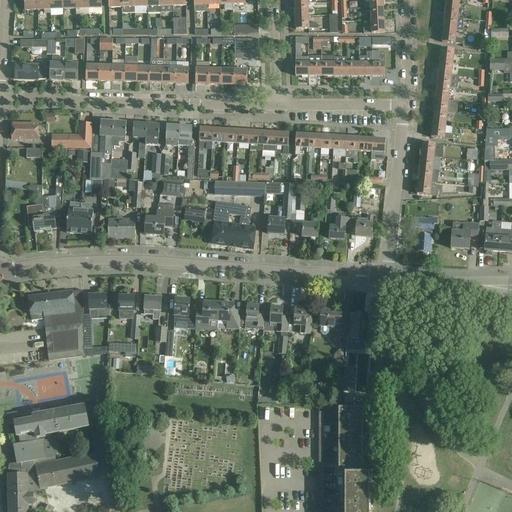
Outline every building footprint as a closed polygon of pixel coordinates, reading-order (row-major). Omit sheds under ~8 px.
[(38,11),(37,0),(24,0),(25,11),(38,11)] [(37,0),(38,11),(50,10),(50,0),(37,0)] [(63,10),(62,0),(50,0),(50,10),(63,10)] [(76,9),(75,0),(62,0),(63,10),(76,9)] [(75,0),(76,9),(89,9),(88,0),(75,0)] [(88,0),(89,9),(89,16),(102,15),(102,9),(101,0),(88,0)] [(122,8),(121,0),(108,0),(109,9),(122,8)] [(134,0),(121,0),(122,8),(122,14),(135,14),(134,8),(134,0)] [(159,0),(146,0),(147,7),(148,14),(160,14),(160,13),(159,0)] [(159,0),(160,13),(173,13),(173,7),(172,0),(159,0)] [(207,12),(207,6),(206,0),(193,0),(194,13),(207,12)] [(369,0),(370,9),(383,8),(382,0),(369,0)] [(295,17),(308,17),(308,4),(295,5),(295,17)] [(459,6),(446,5),(444,17),(457,19),(459,6)] [(370,9),(371,21),(384,20),(383,8),(370,9)] [(347,19),(346,10),(341,10),(341,23),(349,22),(349,20),(347,19)] [(338,34),(337,16),(329,16),(329,34),(336,34),(338,34)] [(309,24),(308,17),(295,17),(296,30),(317,29),(317,24),(309,24)] [(464,20),(457,19),(444,17),(443,30),(456,31),(462,32),(464,20)] [(173,36),(186,36),(186,18),(173,18),(173,31),(173,36)] [(364,35),(385,33),(384,20),(371,21),(372,29),(363,29),(364,35)] [(148,31),(148,36),(160,36),(160,21),(156,21),(156,28),(157,28),(157,31),(148,31)] [(122,24),(122,30),(122,36),(135,36),(135,30),(135,24),(122,24)] [(220,31),(220,37),(233,36),(233,35),(233,31),(233,26),(228,26),(229,31),(220,31)] [(29,32),(29,28),(24,28),(24,32),(17,32),(17,37),(33,38),(33,32),(29,32)] [(456,31),(443,30),(442,43),(463,45),(463,39),(455,39),(456,31)] [(508,39),(508,30),(491,30),(491,39),(508,39)] [(308,77),(308,58),(301,58),(301,44),(301,38),(295,38),(295,44),(295,77),(308,77)] [(321,48),(321,38),(313,38),(313,51),(321,51),(321,48)] [(329,38),(321,38),(321,48),(327,48),(327,43),(329,43),(329,38)] [(371,38),(359,38),(359,46),(359,48),(371,48),(371,38)] [(55,40),(46,40),(46,48),(46,55),(55,55),(55,40)] [(84,40),(79,40),(75,40),(75,54),(83,55),(84,40)] [(100,40),(100,45),(100,51),(112,51),(112,40),(100,40)] [(150,45),(150,68),(150,84),(162,84),(163,69),(163,62),(163,60),(156,60),(157,40),(151,40),(150,45)] [(234,40),(234,54),(236,54),(241,54),(259,54),(258,40),(235,40),(246,40),(234,40)] [(439,62),(460,64),(461,57),(462,57),(462,52),(441,49),(439,62)] [(359,58),(359,64),(359,77),(371,77),(371,59),(371,53),(366,52),(366,58),(359,58)] [(379,59),(371,59),(371,77),(384,77),(384,56),(379,56),(379,59)] [(50,80),(64,81),(65,64),(65,58),(52,57),(52,64),(51,64),(50,80)] [(308,58),(308,77),(321,77),(321,57),(308,57),(308,58)] [(321,57),(321,77),(333,77),(334,57),(321,57)] [(334,57),(333,77),(346,77),(346,64),(346,59),(334,59),(334,57)] [(125,61),(112,60),(112,67),(111,82),(124,83),(125,67),(125,61)] [(504,60),(489,60),(489,61),(489,72),(504,72),(504,60)] [(125,61),(125,67),(124,83),(137,83),(137,68),(138,61),(125,61)] [(163,62),(163,69),(163,84),(175,84),(176,69),(169,69),(169,62),(163,62)] [(439,62),(438,75),(458,77),(459,72),(467,73),(468,66),(460,65),(460,64),(439,62)] [(65,64),(64,81),(77,81),(78,65),(65,64)] [(359,64),(346,64),(346,77),(359,77),(359,64)] [(46,67),(16,66),(16,80),(46,80),(46,67)] [(86,82),(99,82),(99,66),(86,66),(86,82)] [(111,82),(112,67),(99,66),(99,82),(111,82)] [(137,83),(150,84),(150,68),(137,68),(137,83)] [(176,69),(175,84),(188,85),(189,69),(176,69)] [(208,85),(209,70),(196,69),(195,85),(208,85)] [(209,70),(208,85),(221,86),(221,70),(209,70)] [(221,70),(221,86),(234,86),(234,71),(221,70)] [(234,71),(234,86),(247,87),(247,71),(234,71)] [(457,90),(458,77),(438,75),(437,87),(457,90)] [(457,90),(437,87),(435,100),(448,101),(456,102),(457,90)] [(434,113),(447,114),(448,101),(435,100),(434,113)] [(487,106),(481,105),(481,109),(477,109),(477,113),(476,113),(476,117),(486,118),(487,106)] [(446,127),(447,114),(434,113),(432,125),(446,127)] [(496,119),(487,120),(488,129),(497,128),(496,119)] [(104,155),(111,156),(113,123),(107,123),(107,122),(106,121),(101,120),(101,128),(100,128),(100,137),(105,137),(104,155)] [(113,123),(111,156),(112,156),(112,147),(118,147),(119,143),(125,143),(125,138),(126,124),(113,123)] [(38,125),(13,124),(12,140),(38,140),(38,125)] [(92,125),(80,124),(80,137),(53,136),(52,148),(91,149),(92,135),(92,125)] [(138,151),(145,152),(147,125),(134,125),(133,139),(139,139),(138,151)] [(147,125),(145,152),(145,147),(158,147),(159,132),(159,126),(147,125)] [(445,134),(446,127),(432,125),(431,138),(452,140),(453,135),(445,134)] [(178,149),(178,147),(180,127),(167,127),(167,133),(166,133),(165,141),(165,148),(178,149)] [(192,128),(180,127),(178,147),(189,148),(188,162),(194,162),(195,142),(192,142),(192,134),(192,128)] [(205,142),(212,143),(213,130),(200,129),(199,150),(204,150),(205,142)] [(508,138),(508,129),(486,130),(486,138),(485,147),(494,147),(494,138),(508,138)] [(225,144),(225,130),(213,130),(212,143),(225,144)] [(237,144),(238,131),(225,130),(225,144),(237,144)] [(251,132),(238,131),(237,144),(250,145),(251,132)] [(250,145),(263,146),(263,133),(251,132),(250,145)] [(275,147),(276,134),(263,133),(263,146),(262,152),(275,153),(275,147)] [(283,155),(288,156),(289,134),(276,134),(275,147),(284,147),(283,155)] [(301,148),(309,149),(309,136),(296,135),(295,156),(300,156),(301,148)] [(309,136),(309,149),(321,150),(322,136),(309,136)] [(321,150),(334,151),(334,137),(322,136),(321,150)] [(333,157),(346,158),(347,138),(334,137),(334,151),(333,157)] [(359,152),(359,139),(347,138),(346,158),(346,159),(354,160),(354,164),(358,164),(359,152)] [(359,139),(359,152),(371,153),(372,140),(359,139)] [(372,140),(371,153),(380,154),(380,161),(383,162),(385,140),(372,140)] [(422,144),(421,157),(434,158),(435,151),(443,152),(443,146),(422,144)] [(42,150),(27,149),(26,159),(42,159),(42,150)] [(478,151),(467,150),(466,160),(477,161),(478,151)] [(89,152),(78,152),(77,163),(89,163),(89,152)] [(127,168),(127,171),(135,171),(136,154),(128,153),(128,156),(127,168)] [(110,176),(111,167),(111,165),(101,165),(102,155),(91,154),(91,161),(90,180),(110,181),(110,180),(110,176)] [(161,155),(152,155),(151,174),(151,180),(157,180),(160,180),(161,155)] [(169,156),(162,155),(161,176),(168,176),(169,156)] [(434,158),(421,157),(419,169),(432,171),(434,158)] [(511,161),(484,162),(484,168),(484,174),(484,176),(483,184),(485,184),(490,184),(499,184),(499,181),(490,181),(490,172),(511,171),(511,161)] [(111,167),(110,176),(110,180),(117,181),(126,181),(127,171),(127,168),(111,167)] [(261,174),(260,180),(268,180),(273,180),(273,175),(273,169),(265,168),(265,174),(261,174)] [(418,182),(431,183),(432,171),(419,169),(418,182)] [(347,179),(347,186),(357,187),(357,175),(357,172),(345,171),(343,171),(342,179),(347,179)] [(184,182),(163,180),(161,194),(183,196),(183,189),(184,188),(184,182)] [(5,181),(5,188),(26,190),(26,182),(5,181)] [(93,182),(92,196),(102,196),(103,181),(93,182)] [(129,181),(127,210),(141,211),(142,182),(130,181),(129,181)] [(223,195),(224,182),(215,181),(214,194),(223,195)] [(103,193),(114,194),(115,182),(103,182),(103,193)] [(231,195),(232,182),(224,182),(223,195),(231,195)] [(239,196),(240,183),(238,183),(235,182),(232,182),(231,195),(239,196)] [(431,183),(418,182),(416,195),(438,197),(438,192),(430,191),(431,183)] [(248,196),(248,183),(240,183),(239,196),(248,196)] [(257,184),(248,183),(248,196),(256,197),(257,184)] [(265,184),(257,184),(256,197),(265,197),(265,184)] [(44,216),(43,212),(43,206),(44,206),(43,200),(41,186),(30,188),(31,195),(36,194),(36,206),(26,207),(29,229),(34,228),(35,232),(45,231),(44,216)] [(262,228),(268,229),(268,235),(284,236),(285,220),(291,221),(293,198),(294,186),(285,186),(283,209),(278,209),(277,220),(263,219),(262,228)] [(43,199),(43,200),(44,206),(43,206),(43,212),(44,216),(45,231),(56,230),(55,218),(61,218),(61,207),(62,207),(62,189),(56,189),(55,207),(53,207),(52,207),(53,209),(52,209),(49,209),(49,205),(48,199),(43,199)] [(361,195),(354,195),(353,208),(360,208),(361,195)] [(305,197),(297,197),(296,198),(296,212),(297,212),(304,212),(305,197)] [(336,199),(328,198),(326,211),(335,212),(336,199)] [(92,212),(92,206),(71,205),(71,211),(69,210),(68,220),(67,220),(67,225),(68,225),(67,235),(92,237),(92,227),(93,227),(94,222),(93,222),(94,212),(92,212)] [(173,206),(158,205),(157,213),(155,214),(154,215),(154,217),(155,218),(146,218),(145,236),(163,237),(164,224),(172,225),(173,212),(173,206)] [(214,222),(215,223),(215,224),(213,234),(212,244),(237,248),(253,250),(255,229),(255,225),(252,225),(252,229),(249,229),(252,208),(242,207),(241,210),(230,208),(230,211),(215,209),(213,222),(214,222)] [(481,207),(480,207),(480,222),(488,222),(489,208),(488,208),(487,208),(481,207)] [(181,212),(181,216),(185,217),(184,220),(201,223),(201,220),(204,220),(206,210),(186,208),(185,212),(181,212)] [(126,220),(108,220),(108,230),(108,240),(135,240),(135,230),(135,216),(126,216),(126,220)] [(345,216),(345,220),(331,219),(330,227),(330,230),(329,240),(344,241),(345,231),(345,229),(350,229),(351,220),(351,217),(345,216)] [(303,228),(302,237),(317,239),(318,229),(318,225),(318,217),(312,217),(312,225),(303,225),(303,228)] [(373,217),(368,217),(367,220),(357,219),(355,237),(371,238),(372,225),(373,217)] [(438,219),(429,219),(429,220),(411,219),(410,230),(416,230),(416,235),(415,244),(417,244),(417,252),(430,253),(432,231),(434,232),(434,224),(437,224),(438,219)] [(493,222),(493,229),(511,230),(511,223),(493,222)] [(452,239),(451,249),(469,250),(469,240),(478,241),(479,231),(479,225),(464,224),(453,223),(452,233),(452,239)] [(499,253),(499,252),(501,230),(487,229),(487,236),(486,236),(484,252),(499,253)] [(511,230),(501,230),(499,252),(499,253),(511,253),(511,230)] [(83,291),(28,298),(31,321),(44,320),(49,361),(85,357),(85,348),(84,332),(83,291)] [(89,296),(89,315),(105,315),(105,319),(108,319),(109,309),(107,310),(107,296),(89,296)] [(132,320),(134,320),(134,316),(134,307),(134,297),(119,297),(119,319),(132,320)] [(161,299),(145,298),(144,315),(153,316),(153,320),(159,321),(160,312),(161,299)] [(190,301),(175,300),(174,316),(174,322),(188,323),(188,317),(189,317),(190,301)] [(217,322),(218,303),(204,302),(203,313),(197,312),(197,310),(195,328),(208,328),(208,321),(217,322)] [(234,304),(218,303),(217,322),(226,323),(226,329),(239,330),(240,312),(240,315),(234,315),(234,304)] [(259,306),(247,305),(246,323),(245,323),(244,330),(257,330),(257,336),(262,337),(263,328),(265,313),(259,312),(259,306)] [(267,316),(270,317),(270,324),(276,325),(275,332),(281,333),(280,338),(279,338),(278,355),(285,355),(287,333),(288,315),(282,314),(283,308),(271,307),(268,307),(267,316)] [(307,310),(295,309),(294,326),(300,326),(299,334),(311,335),(312,316),(306,316),(307,310)] [(329,327),(331,328),(330,332),(347,333),(347,329),(348,319),(341,319),(342,315),(329,314),(329,312),(321,311),(320,321),(320,327),(320,333),(322,335),(326,336),(329,333),(329,327)] [(347,334),(347,340),(375,342),(377,323),(366,322),(367,316),(354,315),(354,318),(352,317),(349,317),(348,334),(347,334)] [(132,320),(131,340),(132,341),(131,344),(138,345),(140,316),(134,316),(134,320),(132,320)] [(3,322),(0,326),(8,332),(12,327),(3,322)] [(166,344),(167,329),(156,328),(155,344),(166,344)] [(167,329),(166,344),(165,358),(172,358),(174,332),(167,331),(167,329)] [(126,345),(125,358),(136,359),(137,346),(126,345)] [(342,350),(335,356),(339,360),(346,354),(342,350)] [(205,370),(196,369),(196,377),(204,377),(205,370)] [(235,376),(226,377),(226,382),(226,384),(235,385),(235,381),(235,376)] [(295,395),(294,405),(305,406),(305,396),(295,395)] [(40,409),(7,415),(9,425),(14,424),(17,437),(19,437),(20,444),(13,446),(17,465),(18,470),(21,470),(23,470),(25,470),(26,470),(27,469),(36,467),(35,467),(56,463),(55,457),(54,455),(56,454),(58,452),(58,449),(58,447),(57,445),(56,443),(54,442),(51,441),(49,442),(44,443),(43,438),(45,438),(45,435),(88,428),(88,427),(106,424),(105,418),(104,415),(105,396),(98,397),(75,401),(77,408),(41,415),(40,409)] [(369,511),(369,475),(363,475),(363,409),(338,409),(338,476),(345,476),(344,511),(369,511)] [(36,467),(27,469),(27,483),(38,483),(39,486),(40,490),(100,477),(96,455),(95,454),(56,463),(35,467),(36,467)] [(10,476),(8,476),(9,511),(27,511),(28,505),(33,505),(33,495),(33,494),(40,494),(40,490),(39,486),(38,483),(27,483),(27,469),(26,470),(25,470),(23,470),(21,470),(18,470),(13,470),(10,470),(10,476)] [(108,507),(109,511),(117,511),(125,510),(124,503),(108,507)]
